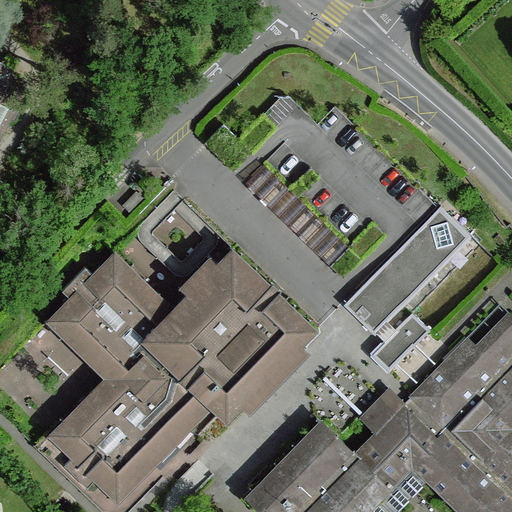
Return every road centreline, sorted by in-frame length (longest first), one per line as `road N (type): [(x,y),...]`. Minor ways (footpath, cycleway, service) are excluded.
road 1 (residential): [(0,300),(163,132)]
road 2 (tertiary): [(371,51),(511,177)]
road 3 (residential): [(297,0),(163,132)]
